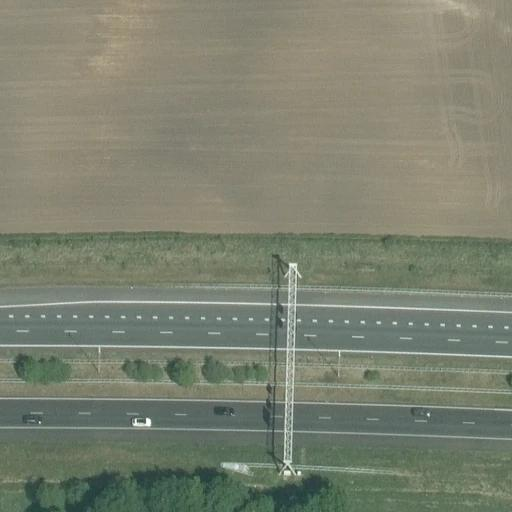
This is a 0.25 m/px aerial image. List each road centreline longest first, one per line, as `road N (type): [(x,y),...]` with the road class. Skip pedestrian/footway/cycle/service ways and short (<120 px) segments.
road 1 (motorway): [(511,343),(271,332),(0,333)]
road 2 (motorway): [(0,413),(511,425)]
